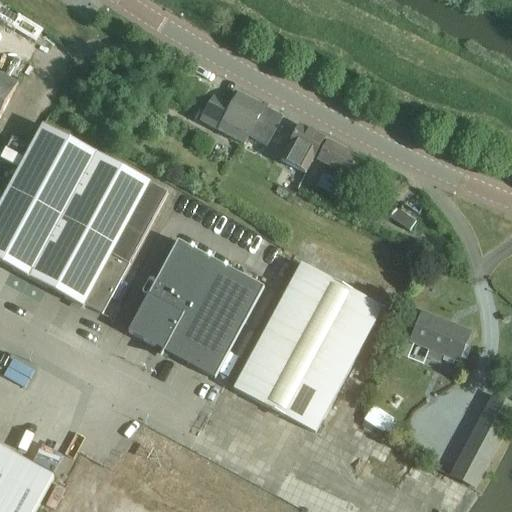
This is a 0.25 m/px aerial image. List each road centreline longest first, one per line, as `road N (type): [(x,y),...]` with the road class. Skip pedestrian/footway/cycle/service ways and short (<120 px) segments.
road 1 (unclassified): [(511,202),(437,173),(121,0)]
road 2 (unclassified): [(186,426),(0,324)]
